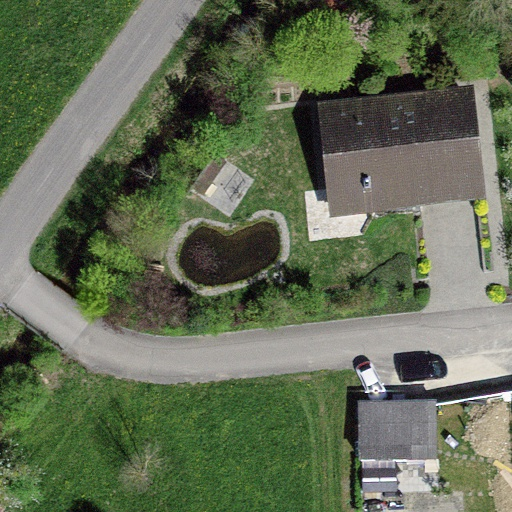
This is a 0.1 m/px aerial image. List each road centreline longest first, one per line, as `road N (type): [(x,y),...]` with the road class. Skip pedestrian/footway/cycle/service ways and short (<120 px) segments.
road 1 (residential): [(0,280),(92,347),(165,362),(511,328)]
road 2 (unclassified): [(173,0),(0,252)]
